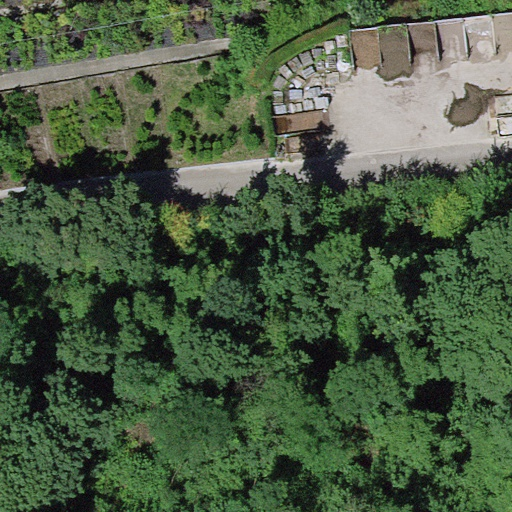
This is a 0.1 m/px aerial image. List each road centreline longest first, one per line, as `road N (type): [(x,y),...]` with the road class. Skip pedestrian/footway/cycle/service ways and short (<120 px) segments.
road 1 (track): [(511,285),(253,243),(83,276),(0,365)]
road 2 (track): [(511,154),(0,214)]
